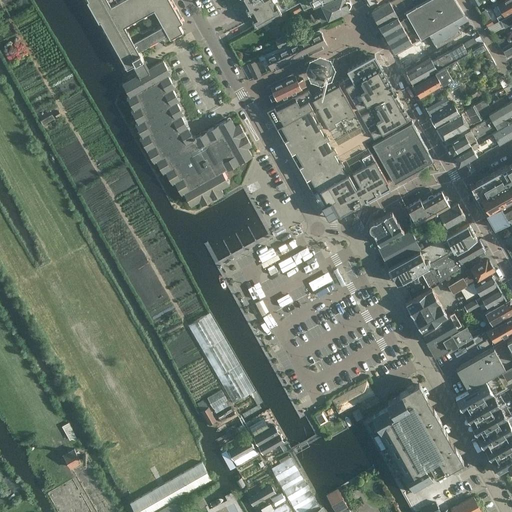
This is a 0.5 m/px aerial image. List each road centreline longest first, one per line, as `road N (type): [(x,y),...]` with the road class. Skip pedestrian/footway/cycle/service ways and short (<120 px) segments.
road 1 (residential): [(350,223),(507,511)]
road 2 (residential): [(239,95),(323,231),(350,223)]
road 3 (residential): [(350,223),(511,148)]
